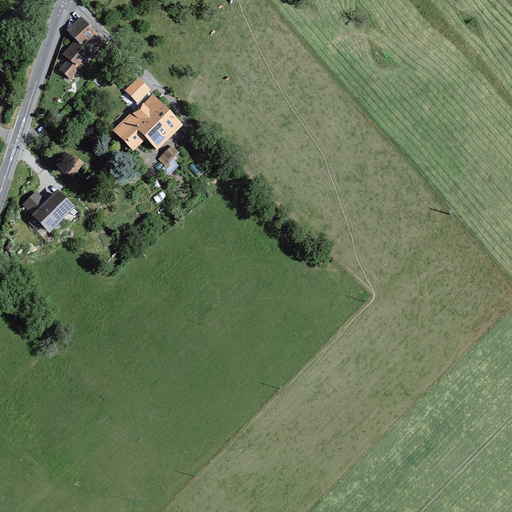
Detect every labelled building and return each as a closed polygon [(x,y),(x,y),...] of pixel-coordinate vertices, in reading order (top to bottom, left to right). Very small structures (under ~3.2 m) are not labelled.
[(84,19),(70,32),(86,48),(99,34),(84,19)] [(62,72),(73,81),(95,56),(78,42),(66,57),(71,61),(62,72)] [(150,90),(138,78),(125,91),(137,103),(150,90)] [(148,139),(160,151),(184,127),(152,94),(115,131),(135,151),(148,139)] [(162,161),(169,168),(183,154),(175,147),(162,161)] [(75,179),(86,162),(72,152),(60,170),(75,179)] [(38,192),(24,205),(49,233),(77,208),(60,189),(47,201),(38,192)]
